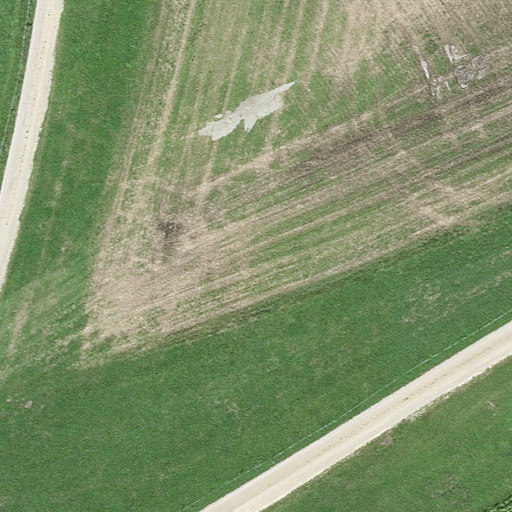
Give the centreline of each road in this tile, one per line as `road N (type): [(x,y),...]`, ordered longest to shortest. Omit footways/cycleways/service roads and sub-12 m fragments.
road 1 (track): [(511,345),(225,511)]
road 2 (track): [(0,217),(39,0)]
